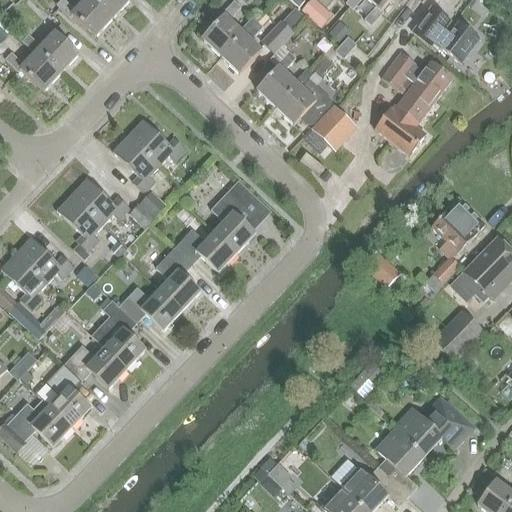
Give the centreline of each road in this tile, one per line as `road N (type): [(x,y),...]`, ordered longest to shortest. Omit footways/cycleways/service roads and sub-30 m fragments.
road 1 (residential): [(40,511),(76,497),(303,257),(314,227),(302,195),(146,51)]
road 2 (residential): [(41,171),(146,51)]
